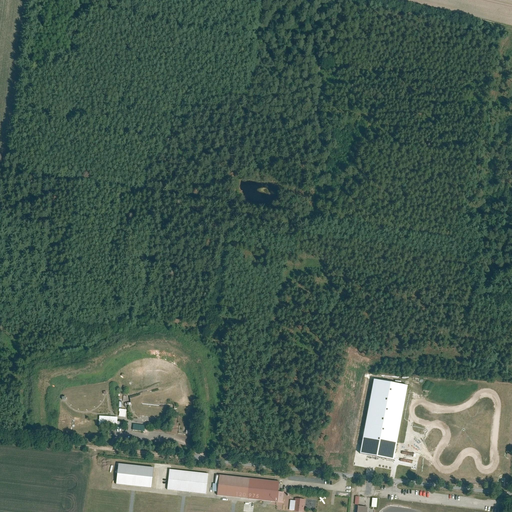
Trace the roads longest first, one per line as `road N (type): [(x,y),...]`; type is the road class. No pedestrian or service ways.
road 1 (unclassified): [(511,493),(195,455)]
road 2 (track): [(0,434),(195,455)]
